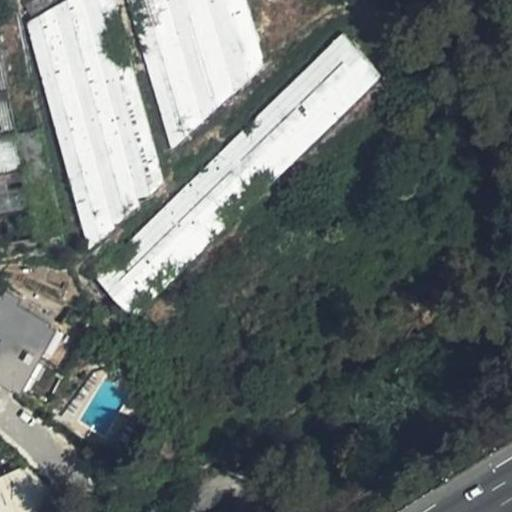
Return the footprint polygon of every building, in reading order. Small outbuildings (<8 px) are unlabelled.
[(158,184),(105,0),(66,0),(27,25),(90,249),(158,184)] [(123,0),(169,152),(263,73),(241,0),(123,0)] [(94,277),(135,315),(383,73),(341,31),(94,277)] [(0,218),(28,213),(0,82),(0,218)] [(8,287),(4,292),(21,302),(24,296),(8,287)] [(4,292),(0,289),(0,377),(18,387),(18,386),(53,322),(55,320),(21,302),(4,292)] [(60,326),(53,322),(18,386),(25,389),(60,326)] [(26,465),(0,476),(0,511),(71,511),(71,504),(26,465)]
